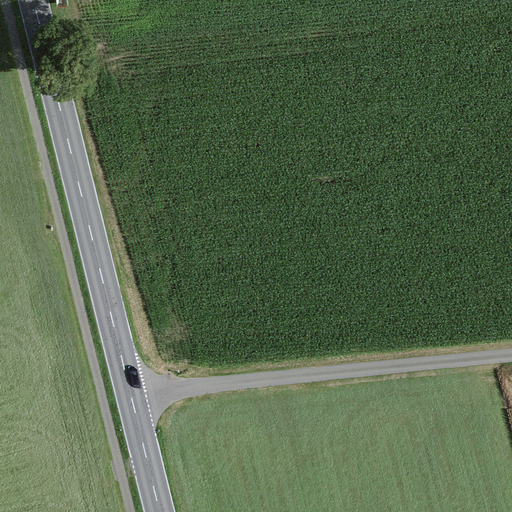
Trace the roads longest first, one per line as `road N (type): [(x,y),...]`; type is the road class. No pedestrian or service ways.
road 1 (secondary): [(162,511),(36,0)]
road 2 (track): [(134,396),(511,353)]
